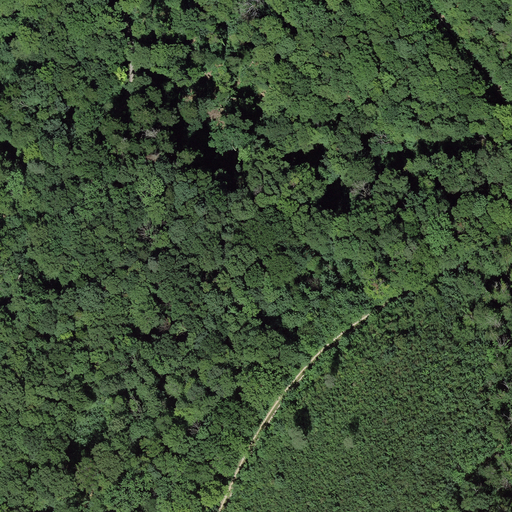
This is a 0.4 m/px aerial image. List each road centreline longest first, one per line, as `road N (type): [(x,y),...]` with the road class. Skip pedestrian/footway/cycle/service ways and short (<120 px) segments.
road 1 (track): [(511,243),(390,303),(313,357),(257,431),(220,511)]
road 2 (track): [(120,0),(123,89),(58,165),(0,327)]
road 3 (track): [(34,511),(143,274),(159,217)]
road 4 (track): [(123,89),(184,116),(190,130),(191,164),(159,217)]
